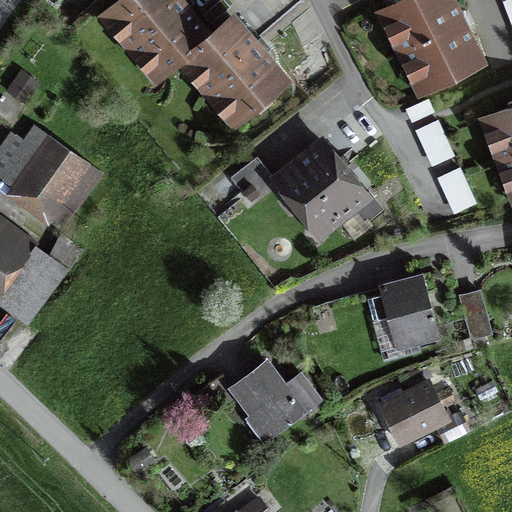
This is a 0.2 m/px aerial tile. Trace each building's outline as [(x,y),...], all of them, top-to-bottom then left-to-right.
[(172,64),(211,33),(183,0),(113,0),(93,15),(151,81),(172,64)] [(481,62),(450,0),(390,0),(372,9),(414,94),(481,62)] [(511,0),(498,0),(511,32),(511,0)] [(230,127),(286,78),(234,13),(211,33),(172,64),(230,127)] [(34,83),(16,71),(2,92),(20,104),(34,83)] [(431,103),(404,113),(410,129),(437,119),(431,103)] [(511,103),(475,117),(507,204),(511,201),(511,103)] [(100,175),(43,135),(30,126),(19,142),(7,133),(0,143),(0,176),(9,183),(3,193),(48,224),(53,217),(65,225),(100,175)] [(442,127),(415,137),(429,172),(455,162),(442,127)] [(368,198),(317,135),(265,176),(316,240),(368,198)] [(110,149),(101,144),(91,160),(101,166),(110,149)] [(461,171),(438,182),(455,217),(477,206),(461,171)] [(0,284),(31,241),(0,219),(0,284)] [(432,341),(416,274),(375,284),(391,351),(432,341)] [(481,294),(460,299),(471,343),(492,338),(481,294)] [(281,384),(262,358),(223,388),(245,416),(239,420),(258,445),(302,412),(281,384)] [(296,373),(281,384),(302,412),(317,401),(296,373)] [(428,392),(422,380),(397,392),(396,389),(373,400),(395,447),(446,423),(431,391),(428,392)] [(141,449),(122,458),(130,473),(141,467),(140,464),(147,460),(141,449)] [(271,511),(250,482),(208,511),(271,511)]
